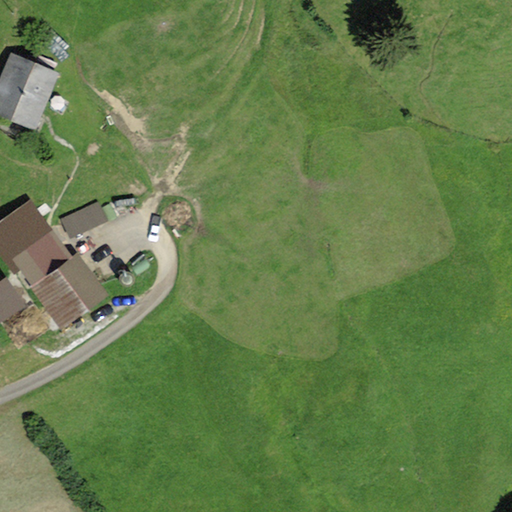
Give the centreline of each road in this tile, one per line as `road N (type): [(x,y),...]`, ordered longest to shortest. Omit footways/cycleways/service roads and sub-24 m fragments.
road 1 (track): [(0,396),(98,345),(165,284),(168,259),(159,242),(140,237),(104,248)]
road 2 (track): [(143,0),(95,85),(157,201),(140,237)]
